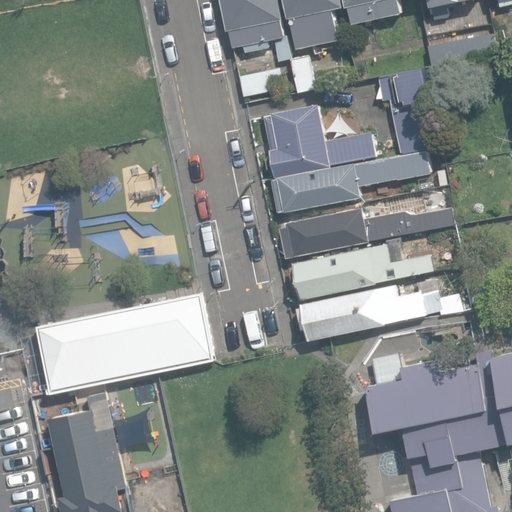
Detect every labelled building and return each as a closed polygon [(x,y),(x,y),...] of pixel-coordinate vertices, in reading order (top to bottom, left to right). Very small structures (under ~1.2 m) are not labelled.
[(0,63),(0,79),(8,149),(135,134),(119,0),(101,0),(0,16),(0,39),(3,64),(0,63)] [(276,38),(280,60),(294,57),(289,34),(286,35),(283,19),(285,18),(281,0),(223,0),(229,30),(232,29),(236,46),(245,44),(247,51),(271,46),(270,39),(276,38)] [(292,17),(298,47),(340,39),(334,8),(345,6),(344,0),(286,0),(290,17),(292,17)] [(352,5),(356,22),(405,11),(402,0),(348,0),(350,5),(352,5)] [(431,0),(435,19),(450,16),(447,3),(463,0),(431,0)] [(499,51),(494,32),(430,46),(434,65),(499,51)] [(416,65),(432,62),(428,44),(430,43),(428,36),(411,39),(416,65)] [(154,53),(136,56),(142,97),(160,95),(154,53)] [(294,57),(301,90),(318,87),(311,53),(294,57)] [(393,98),(404,152),(443,144),(433,96),(426,66),(382,75),(386,99),(393,98)] [(278,68),(242,74),(246,97),(282,91),(280,83),(293,81),(291,71),(279,73),(278,68)] [(282,211),(362,196),(360,186),(435,172),(431,148),(376,158),(371,132),(326,141),(319,104),(264,114),(271,150),(274,149),(279,175),(275,176),(282,211)] [(455,205),(433,210),(435,226),(458,221),(455,205)] [(290,256),(435,226),(433,210),(409,215),(407,209),(367,217),(365,206),(289,221),(290,226),(284,228),(290,256)] [(300,285),(302,297),(436,271),(432,252),(393,260),(390,242),(296,261),(297,265),(293,271),(295,281),(300,285)] [(309,328),(311,339),(463,306),(460,292),(443,296),(441,289),(424,293),(423,290),(400,295),(397,282),(304,303),(304,305),(300,306),(305,328),(309,328)] [(42,324),(54,390),(215,358),(203,293),(42,324)] [(511,351),(497,355),(495,347),(479,351),(481,362),(445,369),(442,357),(405,365),(402,352),(374,357),(378,383),(372,385),(381,429),(407,424),(421,494),(395,499),(397,511),(501,511),(499,503),(492,505),(480,447),(511,440),(511,351)] [(61,495),(64,511),(116,511),(125,510),(120,488),(129,486),(109,390),(90,395),(92,408),(52,416),(68,494),(61,495)]
